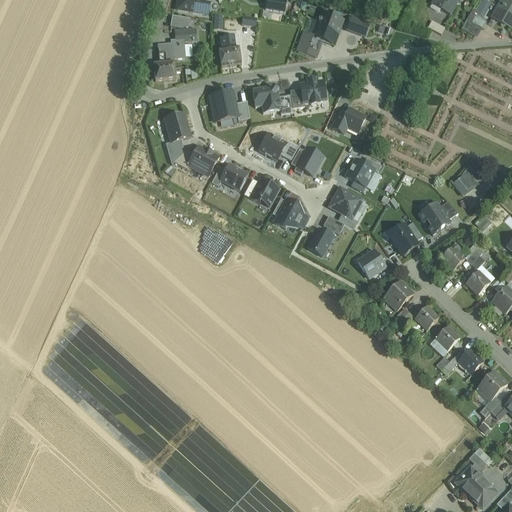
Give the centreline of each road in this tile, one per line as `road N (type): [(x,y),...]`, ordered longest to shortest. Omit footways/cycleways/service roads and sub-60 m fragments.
road 1 (residential): [(511,42),(189,89)]
road 2 (residential): [(189,89),(202,138),(321,202)]
road 3 (residential): [(511,367),(407,265)]
